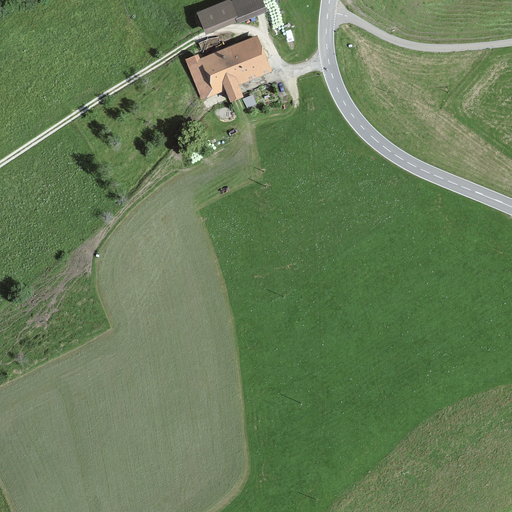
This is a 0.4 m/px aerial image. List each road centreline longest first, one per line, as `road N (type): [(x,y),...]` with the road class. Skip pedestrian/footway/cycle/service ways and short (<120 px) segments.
road 1 (track): [(328,62),(292,70),(260,34),(222,31),(0,164)]
road 2 (secondary): [(511,207),(406,161),(361,127),(328,62),(327,10)]
road 3 (unclassified): [(511,42),(413,45),(327,10)]
